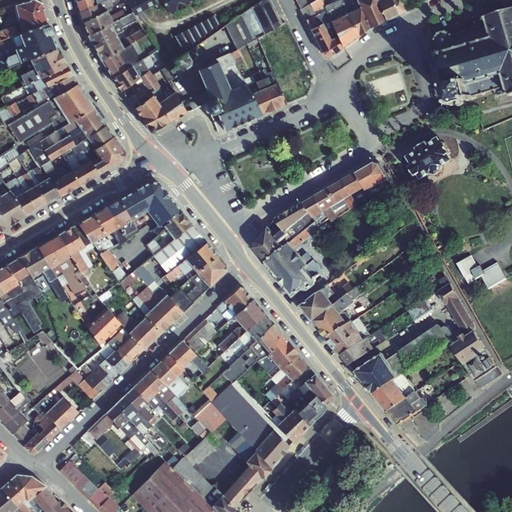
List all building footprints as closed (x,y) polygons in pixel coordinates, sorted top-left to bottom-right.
[(22,27),(23,30),(48,22),(44,8),(42,2),(38,0),(29,0),(15,4),(22,27)] [(78,0),(75,1),(78,11),(94,4),(93,0),(78,0)] [(110,0),(103,0),(97,2),(101,12),(106,10),(114,6),(110,0)] [(157,4),(154,0),(133,0),(129,2),(136,16),(157,4)] [(191,0),(160,0),(169,15),(193,2),(191,0)] [(272,29),(283,24),(270,0),(261,0),(251,7),(265,34),(272,29)] [(317,15),(318,14),(326,10),(326,9),(327,9),(322,0),(314,0),(312,2),(310,3),(317,15)] [(322,0),(327,9),(332,6),(328,0),(322,0)] [(326,10),(331,21),(348,13),(348,12),(342,0),(334,0),(337,4),(332,6),(327,9),(326,9),(326,10)] [(355,9),(361,7),(357,0),(355,0),(352,2),(355,9)] [(357,0),(361,7),(370,26),(386,19),(377,0),(357,0)] [(377,0),(386,19),(398,14),(391,0),(377,0)] [(402,0),(391,0),(398,14),(407,10),(402,0)] [(78,11),(82,22),(99,14),(101,12),(97,2),(94,4),(78,11)] [(301,8),(307,20),(317,15),(310,3),(301,8)] [(258,38),(265,34),(251,7),(225,25),(237,49),(258,38)] [(355,9),(348,12),(348,13),(359,35),(369,27),(370,26),(361,7),(355,9)] [(448,85),(453,103),(472,97),(471,96),(508,85),(510,94),(511,93),(511,9),(488,16),(488,18),(476,21),(478,28),(453,35),(453,34),(446,31),(439,33),(436,39),(440,51),(438,52),(437,53),(438,55),(441,56),(449,84),(448,85)] [(112,23),(110,18),(106,10),(101,12),(99,14),(82,22),(88,35),(110,24),(112,23)] [(110,18),(112,23),(126,16),(124,12),(123,10),(112,15),(110,18)] [(331,21),(326,10),(318,14),(323,23),(331,39),(338,36),(331,21)] [(112,23),(110,24),(116,34),(123,30),(122,27),(137,19),(132,13),(126,16),(112,23)] [(359,35),(348,13),(331,21),(338,36),(343,47),(359,35)] [(216,14),(176,35),(184,50),(224,29),(216,14)] [(307,20),(311,29),(323,23),(318,14),(317,15),(307,20)] [(31,58),(57,47),(51,34),(53,33),(49,23),(48,22),(23,30),(20,32),(24,45),(16,48),(18,52),(21,62),(31,58)] [(282,48),(288,60),(293,58),(301,54),(285,22),(283,24),(272,29),(282,48)] [(323,23),(311,29),(324,54),(331,56),(343,47),(338,36),(331,39),(323,23)] [(97,52),(102,60),(117,53),(123,48),(121,44),(116,34),(110,24),(88,35),(97,52)] [(11,36),(20,32),(23,30),(22,27),(14,25),(1,30),(0,32),(0,40),(11,36)] [(121,44),(123,48),(131,43),(147,34),(143,28),(124,39),(123,42),(124,42),(121,44)] [(258,38),(265,56),(273,52),(282,48),(272,29),(265,34),(258,38)] [(16,48),(24,45),(20,32),(11,36),(16,48)] [(125,63),(128,67),(132,65),(136,63),(133,57),(138,54),(131,43),(123,48),(117,53),(125,63)] [(43,77),(67,65),(65,61),(66,60),(60,51),(59,51),(57,47),(31,58),(36,68),(40,78),(43,77)] [(293,58),(288,60),(282,48),(273,52),(284,77),(299,71),(297,67),(293,58)] [(237,49),(230,52),(233,59),(240,56),(237,49)] [(0,70),(9,67),(21,62),(18,52),(8,56),(6,60),(0,62),(0,70)] [(170,69),(175,76),(194,63),(187,52),(176,59),(178,63),(170,69)] [(226,67),(235,62),(233,59),(230,52),(216,58),(217,61),(218,60),(224,74),(226,73),(227,71),(226,67)] [(265,56),(270,67),(276,81),(284,77),(273,52),(265,56)] [(102,60),(113,77),(128,67),(125,63),(117,53),(102,60)] [(305,63),(301,54),(293,58),(297,67),(305,63)] [(132,65),(137,72),(147,65),(143,59),(136,63),(132,65)] [(161,70),(168,81),(175,76),(170,69),(178,63),(176,59),(161,70)] [(251,93),(246,83),(231,89),(224,74),(218,60),(217,61),(198,70),(210,99),(207,101),(206,102),(206,104),(209,110),(212,112),(219,133),(263,114),(251,93)] [(224,74),(231,89),(246,83),(244,79),(235,62),(226,67),(227,71),(226,73),(224,74)] [(297,67),(299,71),(304,82),(313,78),(305,63),(297,67)] [(50,85),(72,74),(67,65),(43,77),(48,86),(50,85)] [(113,79),(122,90),(140,77),(137,72),(132,65),(128,67),(113,77),(113,79)] [(276,82),(276,81),(270,67),(259,72),(262,79),(268,76),(272,84),(276,82)] [(26,84),(33,81),(40,78),(36,68),(21,75),(18,76),(23,86),(26,84)] [(140,77),(153,94),(159,103),(167,97),(149,71),(140,77)] [(276,81),(276,82),(285,104),(306,95),(308,90),(304,82),(299,71),(284,77),(276,81)] [(246,83),(251,93),(259,90),(256,81),(262,79),(259,72),(244,79),(246,83)] [(56,95),(78,83),(72,74),(50,85),(56,95)] [(256,81),(259,90),(272,84),(268,76),(262,79),(256,81)] [(43,88),(48,86),(43,77),(40,78),(33,81),(26,84),(23,86),(27,92),(31,91),(33,93),(38,102),(48,96),(43,88)] [(122,90),(128,98),(142,89),(149,97),(153,94),(140,77),(122,90)] [(251,93),(263,114),(268,111),(269,111),(280,106),(285,104),(276,82),(272,84),(259,90),(251,93)] [(54,97),(70,122),(75,119),(94,108),(78,83),(56,95),(54,97)] [(50,85),(48,86),(43,88),(48,96),(38,102),(33,93),(26,96),(32,105),(35,108),(48,100),(54,97),(56,95),(50,85)] [(134,108),(148,129),(149,129),(150,131),(153,131),(155,130),(155,129),(157,128),(152,119),(165,111),(159,103),(153,94),(149,97),(142,89),(128,98),(134,107),(134,108)] [(165,111),(181,102),(175,91),(167,97),(159,103),(165,111)] [(9,125),(20,142),(52,121),(56,129),(64,125),(70,122),(54,97),(48,100),(35,108),(23,115),(15,119),(7,106),(6,104),(0,108),(0,116),(6,126),(9,125)] [(7,106),(15,119),(23,115),(15,102),(7,106)] [(152,119),(157,128),(167,123),(167,124),(187,112),(186,111),(181,102),(165,111),(152,119)] [(106,125),(94,108),(75,119),(87,136),(106,125)] [(42,165),(51,160),(78,143),(88,137),(87,136),(75,119),(70,122),(64,125),(56,129),(62,139),(45,150),(40,141),(30,147),(42,165)] [(113,136),(106,125),(87,136),(88,137),(96,148),(114,135),(113,136)] [(27,141),(30,147),(40,141),(43,139),(40,133),(27,141)] [(94,164),(99,173),(124,159),(125,153),(125,151),(114,135),(96,148),(95,148),(95,149),(102,160),(94,164)] [(96,148),(88,137),(78,143),(86,154),(95,149),(95,148),(96,148)] [(418,149),(407,156),(412,164),(410,166),(416,176),(418,174),(422,179),(431,173),(437,174),(442,171),(444,166),(454,160),(450,153),(451,153),(444,142),(443,143),(439,137),(428,143),(427,141),(417,148),(418,149)] [(14,146),(0,155),(0,168),(19,155),(14,146)] [(49,177),(52,181),(61,177),(51,160),(42,165),(49,177)] [(72,170),(80,184),(99,173),(94,164),(91,160),(72,170)] [(365,188),(367,190),(390,178),(381,163),(374,161),(356,172),(365,188)] [(27,172),(36,184),(46,178),(38,166),(27,172)] [(61,195),(80,184),(72,170),(61,177),(52,181),(61,195)] [(26,189),(36,184),(27,172),(17,178),(26,189)] [(356,172),(342,180),(352,195),(365,188),(356,172)] [(1,195),(10,189),(6,184),(0,175),(0,193),(0,194),(1,195)] [(46,178),(36,184),(46,203),(61,195),(52,181),(49,177),(46,178)] [(10,189),(15,196),(26,189),(17,178),(6,184),(10,189)] [(390,178),(367,190),(366,191),(370,196),(392,181),(390,178)] [(130,192),(142,213),(147,210),(152,217),(173,199),(160,182),(150,180),(130,192)] [(342,180),(315,196),(325,211),(326,210),(332,207),(345,199),(352,195),(342,180)] [(26,189),(37,209),(46,203),(36,184),(26,189)] [(352,195),(358,204),(370,196),(366,191),(367,190),(365,188),(352,195)] [(19,219),(27,215),(15,196),(10,189),(1,195),(19,219)] [(37,209),(26,189),(15,196),(27,215),(37,209)] [(130,192),(119,199),(131,220),(142,213),(130,192)] [(0,212),(10,224),(19,219),(1,195),(0,194),(0,193),(0,212)] [(352,195),(345,199),(351,209),(358,204),(352,195)] [(310,212),(314,217),(325,211),(315,196),(303,202),(310,212)] [(120,226),(127,222),(131,220),(119,199),(107,206),(120,226)] [(180,208),(173,199),(152,217),(158,224),(159,225),(162,222),(168,218),(180,208)] [(303,202),(275,218),(286,231),(301,219),(310,212),(303,202)] [(107,206),(94,213),(108,233),(112,231),(120,226),(107,206)] [(332,207),(326,210),(330,217),(333,222),(338,217),(332,207)] [(174,238),(192,223),(180,208),(168,218),(169,221),(165,225),(167,228),(174,238)] [(314,217),(320,225),(330,217),(326,210),(325,211),(314,217)] [(0,230),(10,224),(0,212),(0,230)] [(309,227),(307,229),(312,236),(317,242),(319,240),(320,239),(320,237),(321,235),(321,233),(321,230),(320,225),(314,217),(310,212),(301,219),(309,227)] [(92,242),(107,234),(108,233),(94,213),(78,222),(92,242)] [(289,235),(286,231),(275,218),(269,226),(277,236),(276,237),(280,242),(289,235)] [(280,242),(284,247),(291,242),(307,229),(309,227),(301,219),(286,231),(289,235),(280,242)] [(92,242),(78,222),(73,225),(85,246),(92,242)] [(112,231),(119,243),(134,234),(127,222),(120,226),(112,231)] [(159,225),(158,224),(139,240),(144,246),(146,244),(147,244),(154,239),(167,228),(165,225),(162,222),(159,225)] [(206,242),(192,223),(174,238),(155,254),(154,255),(168,272),(177,265),(186,258),(206,242)] [(73,225),(58,234),(70,255),(78,250),(82,248),(85,246),(73,225)] [(254,248),(266,262),(284,247),(280,242),(276,237),(277,236),(269,226),(254,242),(254,248)] [(307,229),(291,242),(295,248),(312,236),(307,229)] [(50,266),(51,267),(58,264),(71,256),(70,255),(58,234),(38,245),(50,266)] [(95,246),(100,253),(108,249),(114,246),(107,234),(92,242),(95,246)] [(154,239),(147,244),(151,249),(158,243),(154,239)] [(92,242),(85,246),(82,248),(84,252),(95,246),(92,242)] [(193,267),(198,273),(218,255),(206,242),(186,258),(193,267)] [(284,247),(266,262),(294,297),(304,289),(309,289),(316,284),(316,279),(316,278),(307,267),(310,265),(309,264),(306,261),(302,256),(295,248),(291,242),(284,247)] [(146,244),(144,246),(126,260),(134,270),(135,270),(154,255),(155,254),(151,249),(147,244),(146,244)] [(38,245),(20,256),(32,276),(43,270),(50,266),(38,245)] [(82,248),(78,250),(88,267),(92,265),(84,252),(82,248)] [(100,253),(112,271),(120,265),(108,249),(100,253)] [(70,255),(71,256),(79,269),(80,271),(88,267),(78,250),(70,255)] [(302,256),(306,261),(311,257),(308,252),(302,256)] [(198,273),(210,286),(226,271),(226,264),(218,255),(198,273)] [(458,263),(465,277),(474,272),(473,271),(478,267),(471,255),(458,263)] [(32,277),(32,276),(20,256),(7,264),(19,284),(24,281),(32,277)] [(71,256),(58,264),(62,274),(75,295),(87,288),(85,286),(76,272),(79,269),(71,256)] [(177,265),(183,272),(185,273),(193,267),(186,258),(177,265)] [(120,282),(134,270),(126,260),(120,265),(112,271),(120,282)] [(310,265),(307,267),(316,278),(321,273),(321,274),(324,272),(322,269),(322,266),(318,263),(317,262),(315,260),(309,264),(310,265)] [(484,270),(486,274),(482,276),(489,288),(507,278),(498,262),(484,270)] [(0,295),(8,291),(12,297),(23,290),(19,284),(7,264),(0,267),(0,295)] [(58,264),(51,267),(56,276),(62,274),(58,264)] [(183,272),(177,265),(168,272),(165,274),(171,281),(183,272)] [(50,280),(56,276),(51,267),(50,266),(43,270),(45,274),(49,281),(50,280)] [(473,271),(474,272),(477,279),(482,276),(486,274),(484,270),(481,266),(478,267),(473,271)] [(91,272),(88,267),(80,271),(79,269),(76,272),(85,286),(89,284),(85,275),(91,272)] [(45,274),(43,270),(32,276),(34,280),(45,274)] [(134,270),(120,282),(124,287),(140,275),(135,270),(134,270)] [(210,286),(198,273),(193,277),(192,276),(190,278),(197,285),(188,294),(180,287),(175,292),(188,306),(210,286)] [(443,288),(451,283),(446,275),(439,280),(443,288)] [(34,280),(32,276),(32,277),(24,281),(26,285),(31,292),(31,293),(33,298),(36,296),(40,303),(46,300),(34,280)] [(64,289),(56,276),(50,280),(58,292),(64,289)] [(148,285),(154,293),(160,287),(154,280),(148,285)] [(19,284),(23,290),(24,293),(27,297),(32,306),(34,308),(36,306),(24,286),(26,285),(24,281),(19,284)] [(322,289),(335,305),(349,293),(354,289),(349,282),(335,293),(328,284),(322,289)] [(464,334),(466,333),(468,335),(475,331),(475,327),(475,322),(451,283),(443,288),(438,291),(446,305),(447,304),(464,334)] [(156,304),(161,299),(154,293),(148,285),(142,290),(156,304)] [(236,313),(252,299),(253,298),(244,286),(239,286),(224,301),(228,305),(230,308),(231,307),(236,313)] [(335,305),(334,305),(340,314),(355,302),(355,300),(355,299),(362,293),(357,287),(354,289),(349,293),(335,305)] [(98,297),(102,301),(112,295),(108,289),(98,297)] [(301,306),(314,321),(334,305),(335,305),(322,289),(318,292),(301,306)] [(8,291),(0,295),(14,317),(21,313),(32,306),(27,297),(24,293),(23,290),(12,297),(8,291)] [(133,299),(145,315),(156,304),(142,290),(133,299)] [(156,304),(173,322),(184,312),(167,294),(161,299),(156,304)] [(21,328),(14,317),(0,295),(0,316),(6,326),(10,324),(15,332),(21,328)] [(434,298),(432,295),(409,310),(416,323),(434,311),(434,298)] [(98,297),(94,300),(95,302),(93,304),(100,312),(108,307),(102,301),(98,297)] [(243,326),(247,330),(247,329),(264,313),(252,299),(236,313),(233,316),(243,326)] [(228,321),(233,316),(236,313),(231,307),(230,308),(228,305),(224,301),(217,308),(228,321)] [(162,332),(173,322),(156,304),(145,315),(146,316),(162,332)] [(327,338),(348,324),(340,314),(334,305),(314,321),(327,338)] [(34,308),(32,306),(21,313),(33,332),(41,328),(39,324),(42,322),(34,308)] [(88,328),(100,343),(121,323),(115,316),(108,307),(88,328)] [(115,316),(121,323),(123,326),(131,320),(124,310),(115,316)] [(258,338),(273,323),(264,313),(247,329),(251,334),(256,340),(258,338)] [(131,336),(144,349),(162,332),(146,316),(128,334),(131,336)] [(352,321),(365,340),(368,337),(371,335),(359,317),(352,321)] [(205,319),(185,338),(197,351),(207,341),(207,340),(217,331),(205,319)] [(327,338),(341,355),(365,340),(352,321),(348,324),(327,338)] [(270,352),(286,338),(281,333),(281,332),(273,323),(258,338),(270,352)] [(400,352),(410,367),(446,343),(451,340),(442,328),(441,325),(438,325),(399,351),(400,352)] [(238,338),(247,330),(243,326),(241,327),(237,327),(218,345),(224,351),(228,347),(238,338)] [(442,328),(451,340),(452,341),(457,338),(449,326),(445,326),(442,328)] [(120,331),(128,339),(131,336),(128,334),(124,327),(120,331)] [(251,334),(247,329),(247,330),(228,347),(234,353),(244,344),(249,339),(249,335),(251,334)] [(371,335),(368,337),(375,348),(387,339),(380,329),(371,335)] [(43,331),(37,334),(47,345),(47,344),(52,340),(43,331)] [(114,343),(119,348),(123,343),(128,339),(120,331),(111,340),(114,343)] [(454,347),(466,364),(488,350),(475,331),(468,335),(466,333),(464,334),(460,337),(461,339),(459,341),(453,345),(454,347)] [(123,343),(136,357),(144,349),(131,336),(128,339),(123,343)] [(341,355),(350,365),(375,348),(368,337),(365,340),(341,355)] [(246,362),(250,366),(257,360),(268,354),(270,352),(258,338),(256,340),(249,346),(250,347),(223,373),(232,382),(233,383),(236,380),(247,369),(243,365),(246,362)] [(281,369),(298,352),(289,341),(286,338),(270,352),(268,354),(278,365),(281,369)] [(452,341),(451,340),(446,343),(450,350),(454,347),(453,345),(459,341),(457,338),(452,341)] [(56,345),(52,340),(47,344),(52,349),(56,345)] [(182,340),(169,353),(183,367),(190,360),(196,354),(182,340)] [(0,355),(8,350),(3,342),(0,344),(0,355)] [(106,359),(114,350),(111,346),(108,343),(99,351),(106,359)] [(116,350),(129,364),(136,357),(123,343),(119,348),(116,350)] [(92,372),(106,386),(113,379),(119,373),(129,364),(116,350),(114,350),(106,359),(92,372)] [(488,350),(466,364),(477,380),(491,371),(485,362),(493,357),(488,350)] [(281,369),(292,380),(296,377),(308,365),(309,364),(298,352),(281,369)] [(388,360),(399,376),(403,373),(410,367),(400,352),(388,360)] [(183,367),(169,353),(161,361),(176,377),(178,375),(184,369),(182,367),(183,367)] [(383,353),(356,371),(373,393),(394,380),(399,376),(388,360),(383,353)] [(196,354),(190,360),(202,372),(208,367),(196,354)] [(268,354),(257,360),(269,374),(278,365),(268,354)] [(499,365),(493,357),(485,362),(491,371),(499,365)] [(176,377),(161,361),(152,370),(166,384),(167,386),(176,377)] [(72,373),(76,370),(77,368),(74,364),(68,369),(72,373)] [(89,375),(92,372),(86,364),(83,366),(85,369),(84,370),(89,375)] [(296,377),(302,385),(305,382),(314,373),(308,365),(296,377)] [(499,365),(491,371),(477,380),(482,388),(503,373),(499,365)] [(284,388),(292,380),(281,369),(271,378),(276,384),(270,389),(265,394),(271,400),(276,395),(277,395),(279,392),(282,390),(284,388)] [(85,379),(76,370),(72,373),(69,376),(72,380),(78,385),(85,379)] [(166,384),(152,370),(142,379),(157,393),(166,384)] [(85,379),(98,393),(106,386),(92,372),(89,375),(85,379)] [(305,382),(325,406),(331,400),(332,394),(315,373),(314,373),(305,382)] [(394,380),(408,397),(417,391),(403,373),(399,376),(394,380)] [(176,377),(167,386),(174,393),(178,397),(189,387),(178,375),(176,377)] [(60,392),(72,380),(69,376),(46,395),(54,405),(63,396),(60,392)] [(284,388),(289,394),(298,386),(299,387),(302,385),(296,377),(292,380),(284,388)] [(91,400),(98,393),(85,379),(78,385),(91,400)] [(157,393),(142,379),(134,387),(148,401),(156,393),(157,393)] [(232,382),(231,383),(238,391),(242,386),(236,380),(233,383),(232,382)] [(408,397),(394,380),(373,393),(388,411),(408,398),(408,397)] [(321,413),(325,406),(305,382),(302,385),(299,387),(309,400),(304,405),(315,417),(316,417),(321,413)] [(211,402),(226,419),(237,430),(255,449),(273,429),(238,391),(231,383),(218,395),(212,401),(211,402)] [(167,386),(166,384),(157,393),(156,393),(167,404),(177,415),(182,410),(171,398),(170,397),(174,393),(167,386)] [(203,391),(212,401),(218,395),(209,385),(203,391)] [(309,400),(299,387),(298,386),(289,394),(291,396),(287,400),(295,408),(297,411),(304,405),(309,400)] [(148,401),(134,387),(124,396),(138,410),(143,405),(147,402),(148,401)] [(291,396),(289,394),(284,388),(282,390),(279,392),(287,400),(291,396)] [(2,389),(0,390),(0,408),(10,401),(2,389)] [(408,398),(419,411),(428,404),(422,398),(417,391),(408,397),(408,398)] [(20,392),(10,401),(15,406),(25,397),(20,392)] [(167,404),(156,393),(148,401),(155,408),(158,405),(162,409),(163,408),(173,419),(177,415),(167,404)] [(46,413),(54,405),(46,395),(37,403),(43,410),(46,413)] [(79,412),(63,396),(54,405),(69,420),(79,412)] [(138,410),(124,396),(115,405),(129,419),(138,411),(138,410)] [(408,398),(388,411),(398,425),(419,411),(408,398)] [(0,420),(2,423),(19,410),(15,406),(10,401),(0,408),(0,420)] [(198,420),(209,433),(210,434),(226,419),(211,402),(195,417),(198,420)] [(36,417),(43,410),(37,403),(30,410),(36,417)] [(276,414),(282,421),(290,412),(281,403),(272,411),(276,414)] [(48,416),(61,428),(69,420),(54,405),(46,413),(48,416)] [(129,419),(115,405),(106,413),(120,428),(121,427),(129,419)] [(138,411),(152,425),(157,419),(143,405),(138,410),(138,411)] [(315,417),(304,405),(297,411),(307,423),(310,424),(315,417)] [(293,442),(310,424),(307,423),(297,411),(295,408),(290,412),(282,421),(277,425),(293,442)] [(24,423),(28,419),(19,410),(2,423),(12,434),(24,423)] [(43,410),(36,417),(35,420),(39,424),(48,416),(46,413),(43,410)] [(139,430),(142,434),(152,425),(148,421),(138,411),(129,419),(139,430)] [(120,428),(106,413),(88,430),(97,440),(113,424),(118,429),(120,428)] [(272,418),(277,425),(282,421),(276,414),(272,418)] [(44,429),(51,437),(61,428),(48,416),(39,424),(44,429)] [(121,427),(130,438),(140,449),(145,444),(152,451),(155,448),(148,441),(142,434),(129,419),(121,427)] [(203,438),(209,433),(198,420),(192,427),(203,438)] [(24,423),(12,434),(24,445),(38,432),(38,429),(34,425),(32,430),(24,423)] [(39,433),(38,432),(24,445),(30,452),(36,452),(51,437),(44,429),(39,433)] [(256,450),(272,467),(290,446),(274,429),(273,429),(255,449),(256,450)] [(227,441),(246,461),(256,450),(255,449),(237,430),(227,441)] [(203,438),(187,454),(196,462),(198,464),(219,443),(210,434),(209,433),(203,438)] [(104,435),(97,442),(110,455),(117,449),(104,435)] [(185,442),(178,448),(183,453),(189,446),(185,442)] [(262,478),(272,467),(256,450),(246,461),(249,465),(262,478)] [(187,454),(183,458),(192,466),(196,462),(187,454)] [(173,467),(203,497),(213,486),(192,466),(183,458),(182,457),(173,467)] [(59,470),(99,508),(108,498),(103,493),(98,489),(99,489),(69,460),(59,470)] [(219,511),(213,505),(203,497),(173,467),(166,460),(132,495),(136,499),(142,505),(146,509),(148,511),(219,511)] [(223,494),(223,495),(236,507),(262,478),(249,465),(223,494)] [(16,474),(9,480),(25,498),(27,501),(37,492),(46,485),(32,476),(16,474)] [(9,480),(1,487),(16,505),(22,500),(25,498),(9,480)] [(98,489),(103,493),(110,486),(105,481),(99,489),(98,489)] [(213,486),(203,497),(213,505),(222,494),(223,495),(223,494),(216,487),(214,485),(213,486)] [(103,493),(108,498),(110,496),(115,491),(110,486),(103,493)] [(1,487),(0,488),(0,511),(11,511),(12,511),(18,507),(16,505),(1,487)] [(38,511),(47,504),(37,492),(27,501),(36,511),(38,511)] [(222,494),(213,505),(219,511),(231,511),(236,507),(223,495),(222,494)] [(56,495),(47,504),(38,511),(47,511),(60,500),(56,495)] [(99,508),(102,511),(114,511),(120,506),(110,496),(108,498),(99,508)] [(18,507),(12,511),(31,511),(22,500),(16,505),(18,507)] [(65,511),(69,508),(60,500),(47,511),(65,511)]
